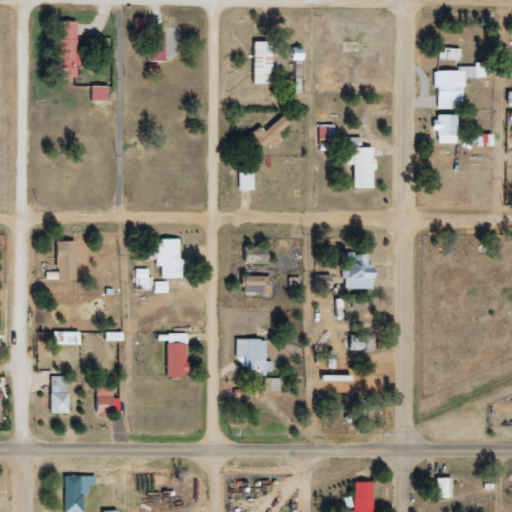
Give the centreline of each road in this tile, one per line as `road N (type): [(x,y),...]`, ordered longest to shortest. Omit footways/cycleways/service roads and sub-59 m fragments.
road 1 (residential): [(402,511),(405,0)]
road 2 (tertiary): [(511,452),(0,450)]
road 3 (residential): [(0,218),(511,219)]
road 4 (residential): [(217,511),(216,0)]
road 5 (residential): [(511,3),(27,0)]
road 6 (residential): [(24,451),(27,0)]
